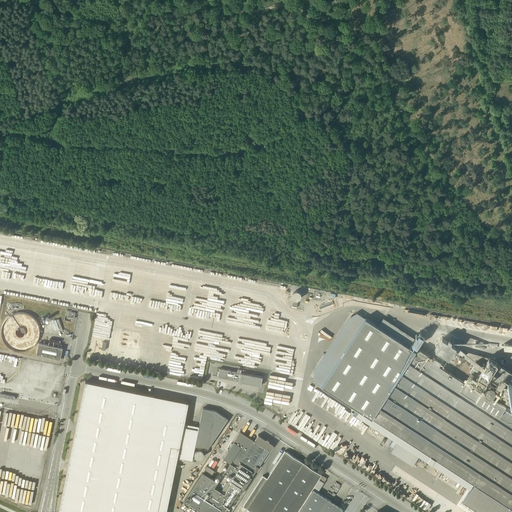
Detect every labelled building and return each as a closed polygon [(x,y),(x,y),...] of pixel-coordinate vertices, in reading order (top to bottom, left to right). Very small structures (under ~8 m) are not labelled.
[(292,293),(291,295),(291,296),(291,297),(292,298),(293,299),(294,300),(295,300),(296,300),(297,300),(298,300),(299,300),(300,299),(301,297),(301,296),(301,295),(301,294),(301,293),(299,291),(298,291),(297,290),(296,290),(295,290),(294,291),(293,292),(292,293)] [(357,408),(372,418),(416,351),(409,346),(378,326),(366,318),(346,347),(341,354),(338,360),(323,382),(321,384),(357,408)] [(418,333),(411,344),(416,347),(423,336),(418,333)] [(442,337),(435,349),(448,358),(456,346),(442,337)] [(36,354),(60,359),(62,351),(63,348),(43,343),(39,343),(36,354)] [(455,351),(462,356),(464,354),(456,348),(455,351)] [(464,382),(416,351),(372,418),(374,419),(373,422),(395,436),(421,453),(471,486),(511,421),(511,412),(503,407),(505,404),(483,390),(482,393),(472,386),(464,382)] [(432,361),(438,365),(441,361),(435,357),(432,361)] [(464,382),(472,386),(475,381),(483,386),(484,385),(493,391),(495,388),(501,392),(501,391),(508,396),(511,398),(511,372),(489,357),(483,365),(476,361),(470,371),(471,371),(464,382)] [(219,368),(218,377),(240,381),(241,382),(242,383),(243,382),(258,385),(262,386),(264,377),(247,373),(241,372),(241,371),(238,371),(238,372),(219,368)] [(166,511),(177,458),(192,461),(195,446),(208,449),(228,419),(215,410),(203,408),(199,426),(198,426),(198,429),(184,426),(186,417),(151,410),(154,395),(85,381),(58,511),(166,511)] [(511,511),(511,421),(471,486),(472,486),(471,489),(464,498),(484,511),(486,508),(490,510),(496,502),(511,511)] [(241,494),(259,466),(273,444),(268,441),(269,440),(267,439),(266,440),(258,435),(254,441),(241,431),(223,458),(230,463),(225,471),(232,475),(221,492),(214,487),(217,481),(210,477),(213,473),(205,468),(184,500),(202,511),(228,511),(229,511),(226,510),(232,501),(234,502),(236,500),(239,495),(237,494),(238,492),(241,494)] [(340,511),(343,509),(312,489),(322,475),(285,451),(267,478),(263,475),(243,506),(247,509),(244,511),(340,511)]
